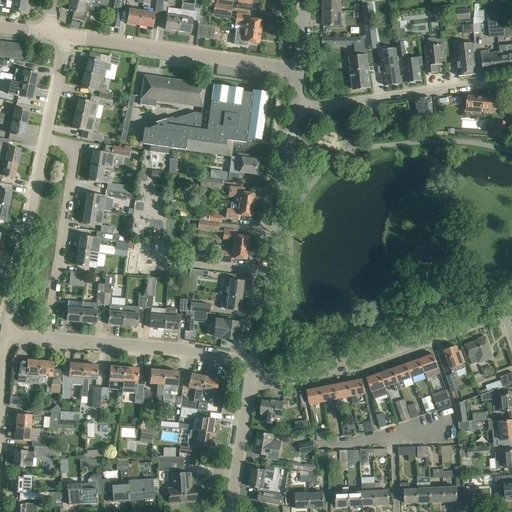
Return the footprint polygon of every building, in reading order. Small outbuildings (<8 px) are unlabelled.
[(0,0),(0,2),(6,3),(5,7),(5,9),(9,9),(25,11),(26,0),(0,0)] [(81,0),(70,0),(68,10),(74,12),(72,18),(84,22),(88,8),(91,9),(91,10),(104,14),(106,7),(103,6),(90,2),(85,1),(81,0)] [(340,0),(322,0),(323,12),(340,12),(340,0)] [(230,16),(231,7),(216,4),(214,4),(214,8),(213,8),(213,10),(213,14),(230,16)] [(368,6),(362,7),(364,24),(374,22),(373,12),(369,12),(368,6)] [(177,31),(181,10),(168,8),(166,15),(164,29),(177,31)] [(139,25),(141,11),(128,9),(126,23),(139,25)] [(111,21),(110,28),(118,29),(119,22),(120,11),(113,10),(111,21)] [(181,10),(177,31),(190,33),(193,19),(192,19),(194,12),(181,10)] [(469,10),(456,11),(457,21),(470,19),(469,10)] [(141,11),(139,25),(152,28),(154,13),(141,11)] [(340,12),(323,12),(323,26),(340,26),(340,12)] [(246,24),(245,30),(260,32),(261,21),(249,19),(250,15),(236,13),(235,22),(246,24)] [(497,15),(487,16),(489,38),(499,37),(498,25),(497,15)] [(373,34),(375,34),(374,22),(364,24),(367,46),(374,45),(373,34)] [(198,24),(196,37),(217,40),(219,27),(215,26),(198,24)] [(472,25),(462,26),(463,34),(473,33),(472,25)] [(234,29),(232,45),(246,46),(246,42),(258,44),(260,32),(245,30),(234,29)] [(427,40),(426,41),(427,46),(424,47),(427,74),(437,72),(436,65),(439,65),(439,59),(444,58),(444,62),(445,62),(444,38),(443,38),(443,39),(436,40),(436,39),(435,39),(434,38),(433,37),(432,37),(431,37),(430,37),(429,38),(428,38),(428,39),(427,40)] [(323,38),(323,45),(354,45),(355,56),(349,56),(353,89),(370,87),(364,38),(323,38)] [(407,41),(397,42),(399,57),(406,56),(405,48),(408,48),(407,41)] [(0,56),(14,59),(23,60),(25,45),(0,42),(0,56)] [(476,75),(473,43),(456,44),(459,76),(476,75)] [(508,44),(498,45),(499,51),(501,68),(510,67),(508,44)] [(382,67),(378,67),(379,72),(383,71),(385,86),(401,83),(397,55),(396,50),(380,52),(381,58),(382,67)] [(485,51),(480,51),(483,70),(492,69),(490,52),(488,53),(488,50),(485,51)] [(501,68),(499,51),(490,52),(492,69),(501,68)] [(87,59),(84,73),(104,77),(105,70),(109,71),(111,63),(118,65),(119,58),(100,54),(98,61),(87,59)] [(404,59),(407,82),(409,82),(411,84),(415,84),(416,81),(421,81),(419,66),(422,66),(421,57),(404,59)] [(13,82),(34,86),(37,73),(15,69),(13,82)] [(99,92),(98,98),(110,100),(111,93),(105,91),(106,86),(102,85),(104,77),(84,73),(81,88),(99,92)] [(195,113),(194,112),(172,118),(173,116),(154,122),(154,123),(155,123),(156,125),(148,129),(144,128),(141,144),(150,145),(149,151),(150,151),(150,147),(168,149),(168,154),(169,148),(229,156),(231,148),(234,148),(234,150),(236,151),(237,151),(239,151),(241,151),(243,151),(244,151),(246,150),(248,150),(249,149),(251,148),(252,147),(253,146),(255,145),(256,144),(252,143),(253,139),(261,140),(267,93),(252,90),(252,93),(242,92),(242,89),(212,85),(212,88),(205,87),(205,84),(201,83),(192,82),(163,78),(143,75),(140,98),(139,105),(155,107),(155,101),(201,107),(200,113),(199,114),(198,114),(197,113),(196,113),(195,113)] [(10,81),(8,94),(17,96),(31,99),(34,86),(13,82),(10,81)] [(78,99),(75,114),(94,118),(97,104),(108,106),(110,100),(98,98),(92,96),(91,102),(78,99)] [(497,98),(467,96),(466,111),(482,112),(482,108),(496,109),(497,98)] [(431,98),(415,99),(416,116),(432,115),(431,98)] [(15,108),(12,121),(26,124),(29,111),(15,108)] [(91,132),(94,118),(75,114),(72,128),(83,130),(81,137),(100,141),(102,134),(91,132)] [(123,125),(120,141),(125,142),(129,122),(124,120),(123,125)] [(26,124),(12,121),(9,134),(23,137),(26,124)] [(499,121),(494,134),(502,137),(507,124),(499,121)] [(395,131),(396,138),(409,136),(408,129),(395,131)] [(0,160),(17,164),(20,149),(0,144),(0,142),(1,138),(0,138),(0,160)] [(130,149),(113,146),(112,153),(129,156),(130,149)] [(109,155),(109,154),(93,151),(90,166),(103,168),(111,169),(113,156),(109,155)] [(259,160),(231,157),(229,173),(238,174),(238,172),(257,175),(259,160)] [(0,182),(2,176),(14,178),(17,164),(0,160),(0,182)] [(126,193),(127,186),(110,183),(111,178),(102,176),(103,168),(90,166),(88,180),(107,183),(106,190),(126,193)] [(177,174),(168,174),(168,185),(177,185),(177,174)] [(221,182),(201,180),(200,188),(220,191),(221,182)] [(168,186),(168,195),(176,195),(176,186),(168,186)] [(230,202),(230,203),(253,205),(254,194),(242,192),(243,188),(229,186),(228,197),(234,197),(233,203),(230,202)] [(0,204),(8,206),(11,192),(0,189),(0,204)] [(106,190),(105,197),(126,200),(126,199),(132,199),(133,194),(126,193),(106,190)] [(110,212),(110,211),(112,199),(103,197),(103,196),(86,193),(84,208),(103,211),(110,212)] [(251,217),(253,205),(230,203),(229,209),(226,209),(225,218),(239,219),(239,215),(251,217)] [(103,211),(84,208),(82,223),(99,225),(99,223),(101,223),(103,211)] [(218,223),(198,221),(197,229),(217,231),(218,223)] [(100,232),(112,234),(113,227),(101,225),(100,232)] [(233,247),(247,249),(249,237),(236,236),(237,231),(223,230),(222,239),(233,240),(233,247)] [(96,238),(80,236),(78,251),(98,254),(100,239),(119,242),(120,235),(112,234),(100,232),(97,231),(96,238)] [(125,258),(127,246),(115,244),(113,256),(125,258)] [(246,260),(247,249),(233,247),(232,253),(221,252),(219,261),(233,263),(234,258),(246,260)] [(106,274),(107,267),(96,266),(98,254),(78,251),(75,265),(94,268),(94,273),(106,274)] [(190,269),(188,281),(189,281),(195,282),(196,282),(197,277),(207,278),(208,271),(190,269)] [(84,280),(85,273),(70,272),(69,278),(84,280)] [(104,293),(103,305),(109,305),(110,305),(111,298),(111,293),(111,287),(112,287),(113,275),(106,274),(105,285),(105,287),(104,293)] [(230,287),(229,296),(241,298),(243,281),(231,280),(223,279),(223,286),(230,287)] [(104,293),(105,287),(97,286),(96,304),(97,304),(103,305),(104,293)] [(239,311),(241,298),(229,296),(228,303),(220,302),(220,308),(227,309),(227,310),(239,311)] [(109,305),(107,324),(122,326),(124,306),(124,299),(111,298),(110,305),(109,305)] [(81,322),(82,309),(82,303),(68,302),(66,321),(81,322)] [(189,310),(209,313),(210,305),(190,302),(189,310)] [(82,303),(82,309),(81,322),(96,323),(97,304),(96,304),(82,303)] [(134,307),(124,306),(122,326),(137,327),(138,311),(134,310),(134,307)] [(150,309),(149,328),(164,329),(165,309),(151,308),(151,309),(150,309)] [(165,308),(165,309),(164,329),(178,330),(179,317),(176,317),(176,314),(174,314),(175,309),(165,308)] [(224,321),(216,320),(214,337),(222,338),(235,340),(237,323),(224,321)] [(489,350),(490,350),(485,336),(480,338),(481,340),(464,345),(471,364),(478,362),(478,363),(492,358),(489,350)] [(456,371),(464,368),(457,346),(444,351),(451,372),(455,370),(456,371)] [(419,359),(424,373),(428,371),(430,376),(439,373),(433,355),(419,359)] [(419,359),(406,364),(411,378),(424,373),(419,359)] [(19,361),(18,374),(25,375),(26,375),(26,376),(25,383),(38,384),(40,361),(27,360),(26,362),(19,361)] [(40,361),(38,384),(46,385),(46,392),(51,392),(59,393),(61,377),(52,377),(52,369),(53,362),(40,361)] [(82,376),(83,364),(69,363),(68,371),(62,371),(61,387),(62,387),(61,399),(70,399),(71,384),(81,385),(82,376)] [(81,385),(81,397),(85,397),(87,397),(89,379),(96,380),(97,376),(97,366),(83,364),(82,376),(81,385)] [(403,380),(411,378),(406,364),(393,369),(400,390),(406,388),(403,380)] [(108,387),(109,387),(109,390),(117,390),(117,395),(122,395),(124,368),(109,366),(108,387)] [(124,368),(122,392),(135,393),(135,389),(142,389),(142,385),(137,384),(137,383),(138,369),(124,368)] [(396,391),(400,390),(393,369),(380,374),(385,387),(393,384),(396,391)] [(157,403),(162,403),(164,371),(150,370),(149,384),(157,384),(156,395),(157,395),(157,403)] [(164,371),(162,403),(166,403),(170,404),(170,392),(177,392),(177,386),(179,372),(164,371)] [(486,389),(479,391),(481,395),(499,388),(511,383),(511,372),(500,377),(501,380),(485,386),(486,389)] [(459,390),(453,373),(445,376),(451,392),(459,390)] [(187,398),(181,397),(180,407),(197,410),(204,377),(190,374),(190,376),(187,388),(195,389),(193,402),(187,401),(187,398)] [(366,378),(374,399),(380,397),(387,394),(385,387),(380,374),(366,378)] [(204,377),(197,410),(205,411),(208,398),(214,400),(216,389),(218,380),(204,377)] [(218,380),(216,389),(224,390),(226,382),(218,380)] [(348,382),(351,396),(352,404),(358,403),(356,395),(365,394),(362,380),(348,382)] [(334,385),(337,399),(351,396),(348,382),(334,385)] [(102,386),(93,385),(91,406),(100,407),(102,386)] [(334,385),(321,388),(323,402),(337,399),(334,385)] [(108,387),(102,386),(100,401),(108,402),(109,390),(109,387),(108,387)] [(321,388),(307,391),(309,404),(323,402),(321,388)] [(499,388),(481,395),(482,401),(493,400),(494,412),(501,412),(511,410),(511,394),(500,396),(499,388)] [(134,401),(134,403),(141,404),(142,390),(142,389),(135,389),(135,393),(134,401)] [(142,390),(141,404),(149,405),(150,390),(142,390)] [(303,391),(296,393),(298,405),(300,405),(305,404),(303,391)] [(447,393),(433,398),(438,410),(451,405),(447,393)] [(12,396),(11,404),(23,404),(24,397),(12,396)] [(422,399),(426,411),(433,408),(429,396),(422,399)] [(282,401),(281,402),(268,400),(268,402),(262,401),(260,414),(262,414),(261,422),(274,424),(275,416),(281,417),(282,407),(284,408),(285,401),(282,401)] [(402,421),(410,419),(403,400),(395,402),(402,421)] [(464,401),(455,404),(455,406),(458,422),(467,422),(464,401)] [(411,419),(418,416),(414,404),(407,406),(411,419)] [(190,409),(181,408),(179,418),(186,418),(187,415),(189,415),(190,409)] [(473,421),(487,419),(486,412),(473,413),(473,421)] [(49,429),(57,430),(58,413),(50,413),(49,429)] [(380,428),(387,426),(383,413),(376,415),(380,428)] [(15,427),(30,428),(31,421),(39,421),(39,416),(31,415),(16,414),(15,427)] [(198,431),(212,433),(214,419),(200,417),(198,431)] [(499,421),(488,422),(489,429),(499,429),(500,440),(511,438),(511,420),(499,422),(499,421)] [(362,422),(364,432),(372,431),(370,421),(362,422)] [(467,422),(458,422),(459,432),(459,433),(470,432),(474,431),(473,422),(469,422),(469,421),(467,422)] [(355,429),(354,422),(346,424),(347,431),(355,429)] [(29,441),(38,442),(38,429),(30,428),(15,427),(14,440),(29,441)] [(141,427),(140,443),(152,444),(153,428),(141,427)] [(190,430),(187,448),(195,449),(196,445),(209,447),(212,433),(198,431),(190,430)] [(255,453),(267,455),(266,458),(278,460),(280,442),(272,441),(273,435),(258,433),(256,441),(257,442),(255,453)] [(42,447),(56,448),(57,441),(43,440),(42,447)] [(314,450),(312,442),(299,445),(301,453),(314,450)] [(195,449),(180,446),(179,453),(194,455),(195,449)] [(417,447),(417,458),(428,457),(428,446),(417,447)] [(415,447),(398,448),(398,456),(408,455),(408,460),(415,460),(415,447)] [(367,448),(360,448),(360,450),(360,460),(368,460),(367,448)] [(488,448),(467,450),(468,457),(468,459),(478,458),(478,455),(489,454),(488,448)] [(348,470),(347,450),(339,451),(341,471),(348,470)] [(499,468),(505,468),(511,467),(511,450),(503,452),(494,453),(495,459),(498,459),(499,468)] [(13,465),(31,467),(32,458),(34,459),(34,452),(14,451),(13,465)] [(112,493),(108,493),(108,502),(113,501),(113,502),(129,501),(127,470),(127,461),(127,459),(112,459),(112,464),(116,464),(116,471),(120,471),(121,485),(112,486),(112,493)] [(67,460),(59,461),(60,475),(68,474),(67,460)] [(138,462),(127,461),(127,470),(129,501),(153,499),(152,480),(138,480),(138,473),(138,462)] [(170,462),(157,463),(158,472),(170,471),(170,462)] [(305,465),(304,471),(316,472),(316,465),(305,464),(305,465)] [(248,478),(247,486),(258,488),(257,491),(260,491),(269,493),(269,489),(263,488),(264,478),(273,479),(275,467),(266,466),(265,471),(263,470),(252,469),(251,475),(250,479),(248,478)] [(442,469),(433,470),(433,478),(443,478),(443,472),(442,469)] [(168,489),(169,503),(196,501),(195,487),(191,487),(190,484),(196,483),(195,473),(172,474),(173,489),(168,489)] [(12,477),(11,492),(20,493),(21,493),(21,500),(36,500),(35,493),(30,493),(31,476),(23,475),(22,478),(12,477)] [(511,476),(511,475),(495,477),(497,498),(506,498),(506,499),(511,498),(511,476)] [(81,483),(82,504),(96,503),(95,492),(101,492),(100,476),(90,476),(87,479),(88,483),(81,483)] [(68,504),(82,504),(81,483),(67,484),(68,504)] [(362,506),(375,505),(374,483),(361,484),(362,492),(362,506)] [(380,483),(374,483),(375,505),(389,504),(388,490),(381,491),(380,483)] [(418,504),(418,503),(417,489),(409,489),(409,483),(400,483),(400,498),(404,498),(405,504),(415,503),(416,505),(418,504)] [(417,484),(417,489),(418,503),(431,502),(430,488),(430,483),(417,484)] [(471,486),(462,487),(463,501),(471,500),(471,486)] [(342,488),(343,493),(335,493),(336,507),(349,506),(349,492),(348,487),(342,488)] [(443,488),(444,502),(457,501),(457,487),(443,488)] [(444,502),(443,488),(430,488),(431,502),(444,502)] [(260,491),(258,501),(282,505),(283,496),(281,496),(282,495),(269,493),(260,491)] [(362,492),(349,492),(349,506),(355,506),(356,508),(361,508),(361,506),(362,506),(362,492)] [(310,508),(309,493),(295,494),(296,509),(310,508)] [(323,493),(309,493),(310,508),(324,508),(323,493)] [(35,511),(36,504),(24,503),(24,505),(14,505),(13,510),(12,510),(11,511),(35,511)]
